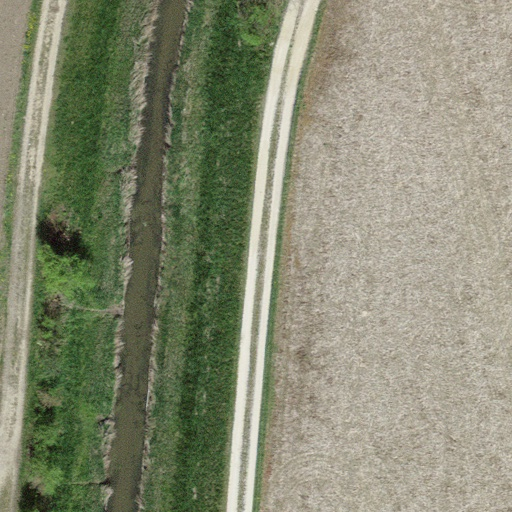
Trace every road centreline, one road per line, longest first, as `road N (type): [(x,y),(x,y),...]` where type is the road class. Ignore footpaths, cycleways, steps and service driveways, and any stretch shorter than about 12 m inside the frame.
road 1 (track): [(304,0),(273,145),(241,511)]
road 2 (track): [(6,511),(28,176),(53,0)]
